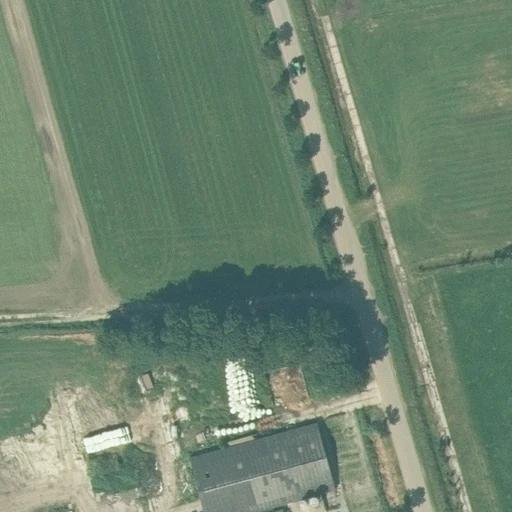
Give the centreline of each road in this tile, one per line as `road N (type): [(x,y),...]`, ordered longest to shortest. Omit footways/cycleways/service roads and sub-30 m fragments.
road 1 (unclassified): [(423,511),(276,0)]
road 2 (track): [(362,297),(0,317)]
